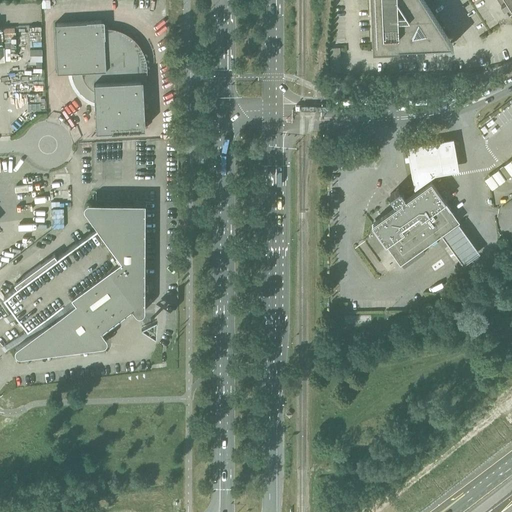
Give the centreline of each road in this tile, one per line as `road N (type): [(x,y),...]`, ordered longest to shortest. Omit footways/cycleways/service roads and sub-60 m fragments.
road 1 (primary): [(223,127),(227,511)]
road 2 (primary): [(269,511),(272,127)]
road 3 (unknown): [(48,145),(50,21),(69,14),(125,18),(153,57),(156,108),(148,127),(93,136)]
road 4 (secondary): [(272,127),(386,126),(460,111),(511,88)]
road 5 (secondary): [(511,81),(429,106),(272,108)]
